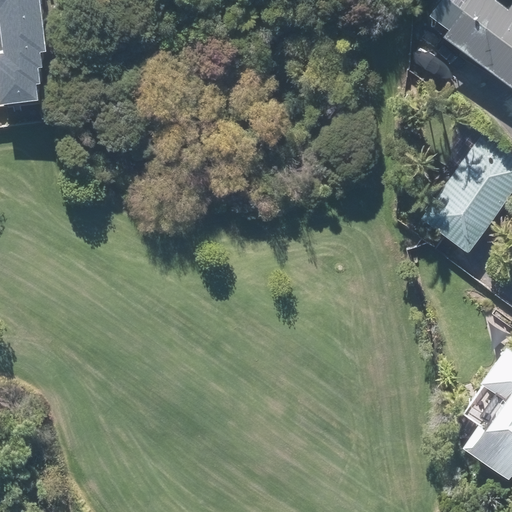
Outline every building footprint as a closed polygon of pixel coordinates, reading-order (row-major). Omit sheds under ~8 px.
[(0,0),(0,30),(41,24),(38,0),(0,0)] [(511,5),(508,2),(501,11),(486,0),(431,0),(415,23),(511,93),(511,5)] [(45,49),(41,24),(0,30),(3,52),(0,52),(0,103),(36,99),(34,84),(40,83),(38,67),(41,66),(39,50),(45,49)] [(511,182),(511,161),(474,135),(415,217),(463,251),(511,182)] [(511,462),(511,354),(499,345),(473,381),(477,384),(456,413),(468,422),(450,446),(498,481),(511,462)]
